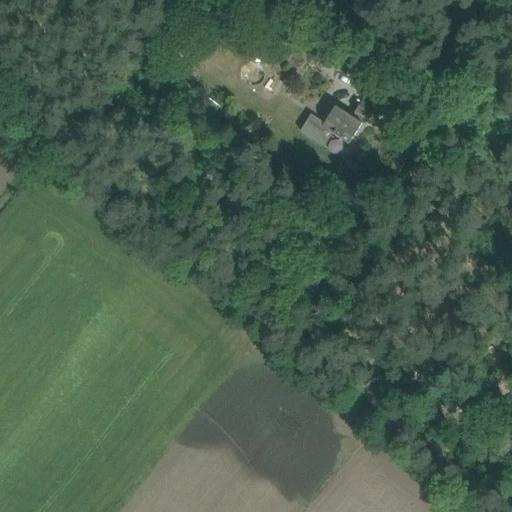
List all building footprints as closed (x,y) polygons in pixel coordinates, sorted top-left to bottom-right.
[(302,35),(312,42),(318,33),(308,27),(302,35)] [(315,54),(358,82),(374,57),(333,30),(315,54)] [(404,70),(407,62),(387,54),(384,61),(404,70)] [(209,98),(202,108),(212,115),(218,105),(209,98)] [(311,115),(300,131),(324,147),(332,133),(349,144),(362,124),(359,122),(362,117),(368,121),(374,111),(361,102),(351,117),(335,107),(324,123),(311,115)] [(294,278),(297,281),(313,293),(332,267),(316,255),(313,252),(294,278)]
